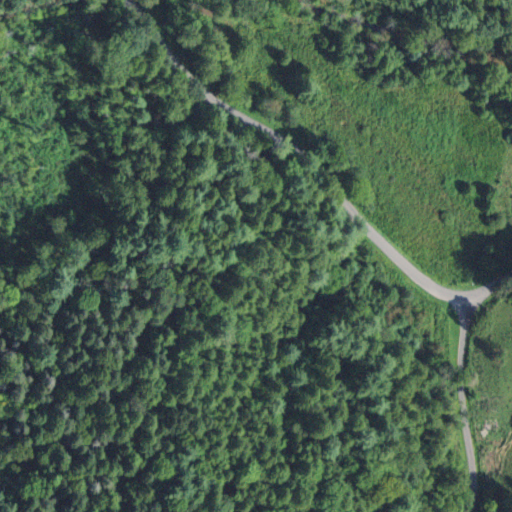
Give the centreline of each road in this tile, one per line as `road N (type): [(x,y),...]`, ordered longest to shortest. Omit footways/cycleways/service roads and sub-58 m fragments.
road 1 (residential): [(511,277),(463,300),(425,280),(303,155),(214,103),(124,0)]
road 2 (residential): [(463,300),(472,511)]
